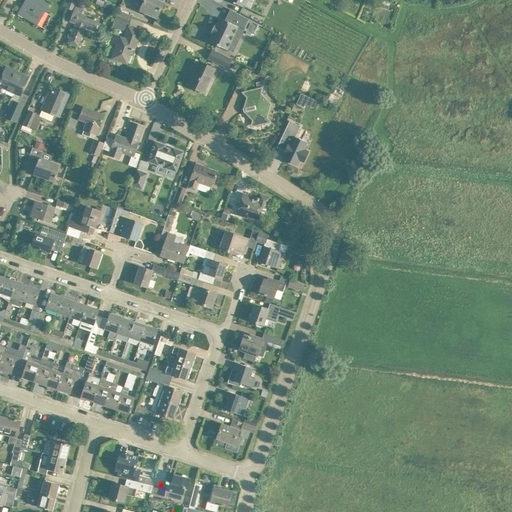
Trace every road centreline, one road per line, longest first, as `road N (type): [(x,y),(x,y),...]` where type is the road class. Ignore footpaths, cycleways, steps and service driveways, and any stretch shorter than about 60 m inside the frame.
road 1 (residential): [(251,476),(334,234),(316,204),(143,101)]
road 2 (residential): [(143,101),(0,30)]
road 3 (residential): [(179,451),(217,337)]
